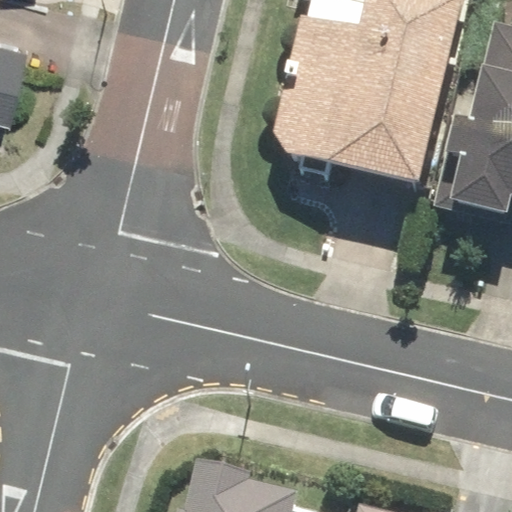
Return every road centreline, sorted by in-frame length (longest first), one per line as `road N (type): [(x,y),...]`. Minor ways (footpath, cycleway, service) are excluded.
road 1 (residential): [(91,293),(511,395)]
road 2 (residential): [(169,0),(91,293)]
road 3 (residential): [(38,511),(91,293)]
